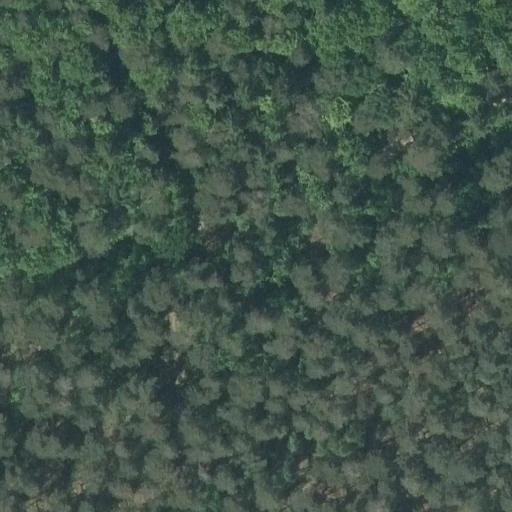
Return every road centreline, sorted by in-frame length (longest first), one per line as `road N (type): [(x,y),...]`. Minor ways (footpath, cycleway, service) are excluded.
road 1 (track): [(0,232),(226,208),(511,88)]
road 2 (track): [(202,511),(166,215)]
